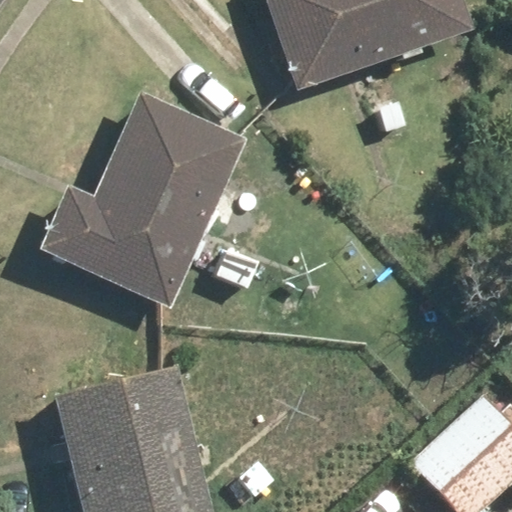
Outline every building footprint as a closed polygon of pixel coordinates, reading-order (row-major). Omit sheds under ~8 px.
[(268,0),(296,89),(479,33),(468,0),(268,0)] [(402,131),(392,83),(351,92),(362,140),(402,131)] [(69,182),(43,238),(68,250),(67,253),(172,302),(244,146),(139,97),(94,194),(69,182)] [(60,400),(84,511),(235,511),(204,368),(60,400)] [(511,422),(486,394),(407,465),(449,511),(476,511),(511,480),(511,422)]
